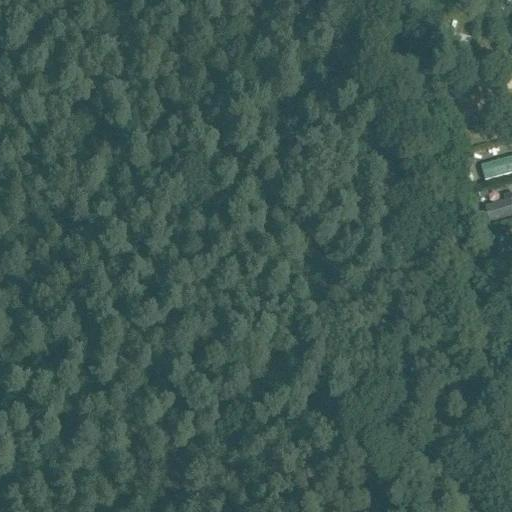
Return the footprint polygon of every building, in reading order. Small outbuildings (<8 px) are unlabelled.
[(511,0),(495,0),(498,18),(511,15),(511,0)] [(430,30),(427,41),(467,53),(471,41),(467,40),(458,38),(430,30)] [(511,160),(481,169),(485,183),(511,176),(511,160)] [(511,201),(505,204),(485,209),(489,225),(511,218),(511,201)] [(511,255),(496,263),(504,277),(511,272),(511,255)]
